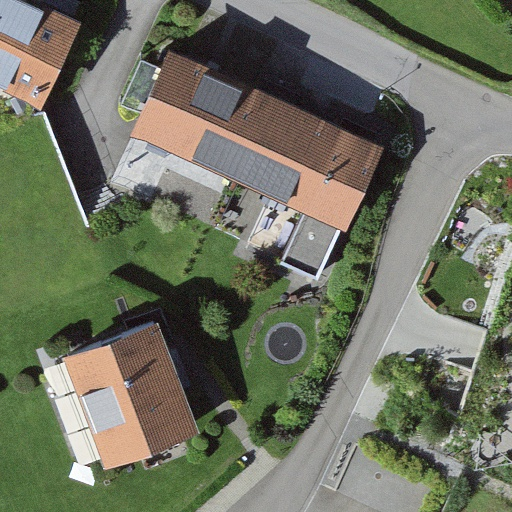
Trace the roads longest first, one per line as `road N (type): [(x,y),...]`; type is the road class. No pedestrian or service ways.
road 1 (residential): [(272,511),(301,481),(465,102)]
road 2 (residential): [(465,102),(251,0)]
